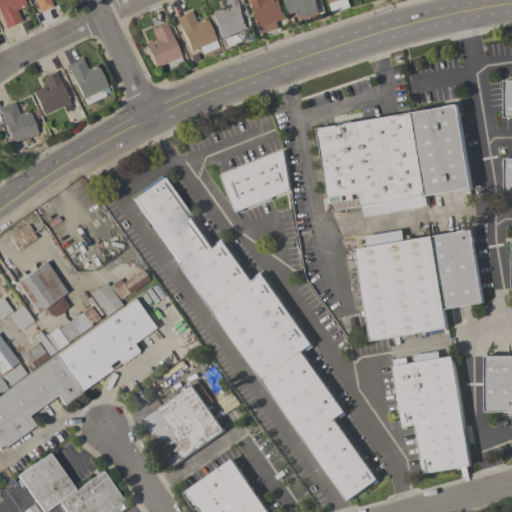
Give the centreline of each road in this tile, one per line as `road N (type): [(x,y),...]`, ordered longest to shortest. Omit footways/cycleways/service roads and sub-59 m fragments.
road 1 (tertiary): [(0,209),(144,116),(365,36),(511,3)]
road 2 (residential): [(0,70),(144,0)]
road 3 (residential): [(144,116),(93,0)]
